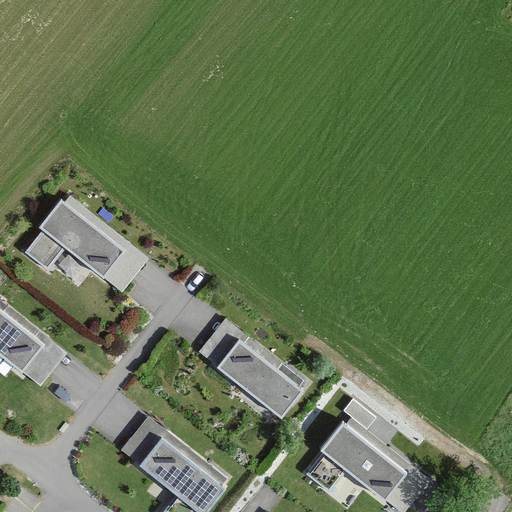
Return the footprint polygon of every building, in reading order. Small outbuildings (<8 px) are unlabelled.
[(120,286),(148,252),(66,186),(38,220),(120,286)] [(0,351),(36,383),(63,352),(0,298),(0,351)] [(196,351),(278,416),(307,379),(225,314),(196,351)] [(399,511),(428,474),(347,411),(318,448),(399,511)] [(199,511),(204,511),(230,481),(148,414),(120,448),(199,511)]
